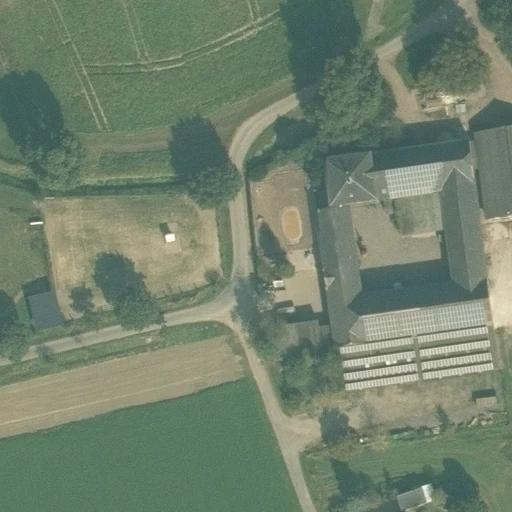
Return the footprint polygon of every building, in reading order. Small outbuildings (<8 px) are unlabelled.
[(463,84),(420,90),(423,111),(465,105),(463,84)] [(511,131),(476,136),(477,142),(469,143),(473,171),(481,170),(487,221),(511,217),(511,131)] [(469,143),(371,157),(377,199),(440,191),(475,186),(473,171),(469,143)] [(371,157),(325,164),(331,211),(349,208),(378,204),(377,199),(371,157)] [(475,186),(440,191),(446,233),(447,245),(482,240),(475,186)] [(440,191),(396,197),(401,239),(446,233),(440,191)] [(331,211),(315,213),(324,276),(358,271),(349,208),(331,211)] [(482,240),(447,245),(453,285),(487,281),(482,240)] [(358,271),(324,276),(331,328),(335,351),(369,347),(362,298),(358,271)] [(453,285),(362,298),(369,347),(493,329),(494,329),(487,281),(453,285)] [(28,297),(38,332),(66,324),(57,290),(28,297)] [(318,323),(271,330),(274,360),(322,353),(319,329),(318,323)] [(331,328),(319,329),(322,353),(335,351),(331,328)] [(369,347),(335,351),(340,392),(499,369),(493,329),(369,347)] [(422,490),(396,498),(401,511),(405,511),(427,505),(422,490)]
